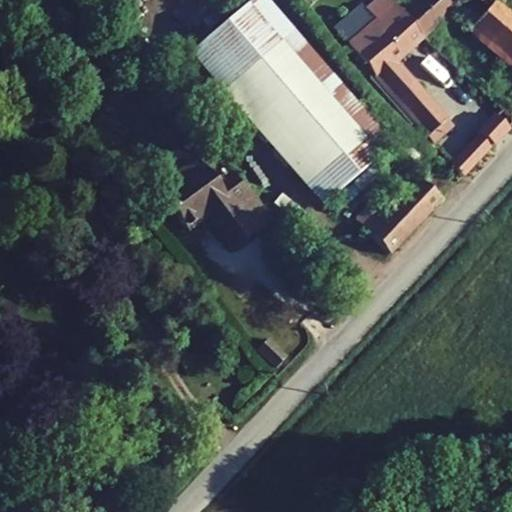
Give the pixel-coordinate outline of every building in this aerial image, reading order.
[(252,0),(222,0),(168,48),(300,198),(371,136),(252,0)] [(355,0),(358,5),(330,31),(414,124),(434,106),(429,96),(381,42),(406,20),(387,0),(355,0)] [(387,0),(406,20),(427,0),(442,0),(495,48),(490,52),(502,63),(483,83),(495,92),(511,72),(511,13),(497,0),(387,0)] [(495,113),(450,162),(465,176),(510,127),(495,113)] [(159,160),(139,176),(164,209),(184,193),(212,228),(232,212),(174,138),(154,154),(159,160)] [(356,185),(341,200),(369,229),(422,175),(404,156),(396,163),(389,154),(373,169),(382,178),(364,195),(356,185)]
